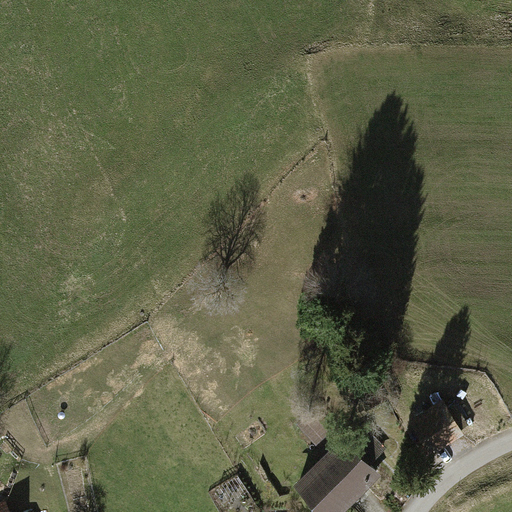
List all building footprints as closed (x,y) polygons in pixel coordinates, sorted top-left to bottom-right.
[(320,196),(305,203),(312,218),(327,211),(320,196)] [(444,402),(414,418),(433,452),(463,436),(444,402)] [(313,411),(299,423),(317,443),(331,431),(313,411)] [(342,438),(297,483),(325,511),(337,511),(377,474),(342,438)] [(11,511),(8,503),(0,506),(0,511),(33,511),(32,510),(28,511),(11,511)]
